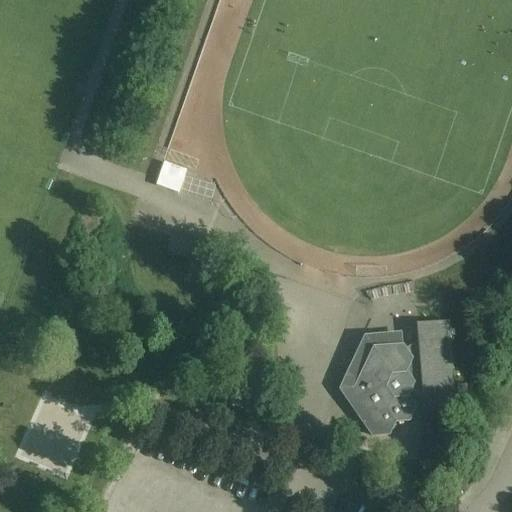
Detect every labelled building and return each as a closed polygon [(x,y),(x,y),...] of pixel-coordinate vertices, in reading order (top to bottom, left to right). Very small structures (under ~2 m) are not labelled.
[(190,259),(196,244),(176,236),(170,251),(190,259)] [(447,326),(418,328),(419,342),(404,352),(410,361),(404,374),(412,385),(408,393),(424,400),(425,413),(427,413),(428,421),(452,419),(451,411),(454,411),(447,326)] [(401,348),(373,351),(361,376),(347,377),(340,391),(373,438),(388,436),(394,424),(408,423),(414,409),(406,398),(408,393),(412,385),(404,374),(410,361),(404,352),(401,348)] [(428,421),(426,422),(427,435),(455,432),(454,419),(428,421)] [(455,432),(427,435),(428,447),(456,444),(455,432)] [(428,447),(421,447),(422,461),(458,458),(456,444),(428,447)]
